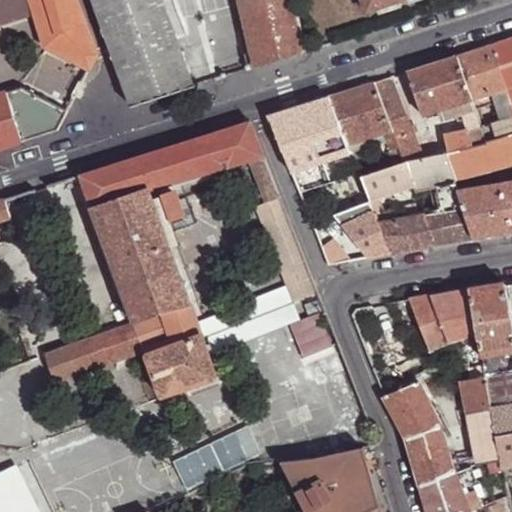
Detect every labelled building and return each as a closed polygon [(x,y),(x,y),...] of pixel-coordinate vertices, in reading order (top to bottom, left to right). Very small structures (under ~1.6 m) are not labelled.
[(0,0),(0,24),(38,13),(33,0),(0,0)] [(98,55),(78,0),(33,0),(38,13),(46,47),(92,68),(98,55)] [(93,0),(133,109),(197,87),(187,60),(169,12),(164,0),(93,0)] [(239,0),(257,68),(296,55),(292,44),(305,40),(293,0),(239,0)] [(360,0),(365,13),(406,0),(360,0)] [(187,60),(205,54),(212,52),(196,4),(169,12),(187,60)] [(511,39),(493,45),(507,89),(511,86),(511,39)] [(296,55),(307,52),(305,40),(292,44),(296,55)] [(493,45),(457,56),(472,99),(492,93),(507,89),(493,45)] [(197,87),(213,82),(205,54),(187,60),(197,87)] [(457,56),(408,72),(423,114),(441,109),(460,103),(472,99),(457,56)] [(392,77),(375,82),(393,131),(406,164),(410,163),(423,161),(407,114),(405,115),(392,77)] [(330,97),(345,133),(350,145),(382,134),(393,131),(375,82),(330,97)] [(0,149),(58,130),(69,111),(23,87),(0,94),(0,149)] [(501,122),(511,118),(511,103),(507,89),(492,93),(501,122)] [(270,116),(284,152),(345,133),(330,97),(270,116)] [(460,103),(464,117),(477,113),(472,99),(460,103)] [(446,122),(464,117),(460,103),(441,109),(446,122)] [(464,117),(470,132),(482,128),(477,113),(464,117)] [(511,118),(501,122),(482,128),(488,142),(511,135),(511,118)] [(252,121),(81,176),(134,322),(47,354),(57,381),(145,349),(163,397),(218,379),(210,358),(198,322),(152,190),(251,161),(265,156),(252,121)] [(482,128),(470,132),(475,148),(488,144),(488,142),(482,128)] [(406,164),(393,131),(382,134),(396,168),(406,164)] [(430,144),(435,158),(448,155),(475,148),(470,132),(430,144)] [(475,148),(448,155),(456,176),(511,161),(511,135),(488,142),(488,144),(475,148)] [(416,185),(419,193),(436,189),(443,212),(465,208),(461,192),(456,176),(448,155),(435,158),(423,161),(410,163),(416,185)] [(251,161),(268,202),(281,198),(265,156),(251,161)] [(396,168),(364,178),(371,199),(410,188),(416,185),(410,163),(406,164),(396,168)] [(465,208),(476,239),(511,233),(511,183),(461,192),(465,208)] [(416,185),(410,188),(412,195),(419,193),(416,185)] [(294,302),(319,293),(281,198),(268,202),(256,207),(294,302)] [(5,200),(0,201),(0,220),(11,217),(5,200)] [(422,204),(426,216),(433,215),(429,203),(422,204)] [(396,209),(398,221),(419,217),(416,205),(396,209)] [(426,216),(436,246),(476,239),(465,208),(443,212),(433,215),(426,216)] [(377,214),(381,224),(398,221),(396,209),(376,213),(377,214)] [(359,221),(374,257),(393,254),(381,224),(377,214),(359,221)] [(381,224),(393,254),(436,246),(426,216),(419,217),(398,221),(381,224)] [(321,228),(325,261),(348,258),(344,225),(321,228)] [(511,353),(511,322),(505,283),(470,289),(479,335),(483,359),(511,353)] [(198,322),(210,358),(297,324),(284,289),(198,322)] [(479,335),(470,289),(432,296),(450,343),(479,335)] [(450,343),(432,296),(410,300),(432,350),(450,343)] [(296,324),(293,326),(305,356),(331,346),(319,316),(296,324)] [(486,377),(511,372),(511,353),(483,359),(485,369),(486,377)] [(470,372),(472,380),(486,377),(485,369),(470,372)] [(498,436),(493,409),(486,377),(472,380),(465,382),(482,463),(502,460),(498,436)] [(385,397),(406,439),(442,427),(430,403),(428,398),(420,382),(385,397)] [(498,436),(511,433),(511,405),(493,409),(498,436)] [(420,486),(459,471),(450,447),(448,442),(442,427),(406,439),(420,486)] [(504,468),(511,466),(511,433),(498,436),(502,460),(504,468)] [(381,511),(363,447),(312,454),(342,511),(381,511)] [(342,511),(312,454),(281,458),(309,511),(342,511)] [(483,471),(504,468),(502,460),(482,463),(483,471)] [(37,511),(17,468),(0,476),(0,511),(37,511)] [(468,496),(459,471),(420,486),(428,511),(471,511),(469,503),(468,496)] [(471,511),(476,511),(481,510),(480,502),(469,503),(471,511)] [(502,511),(511,511),(511,508),(511,502),(501,505),(502,511)]
